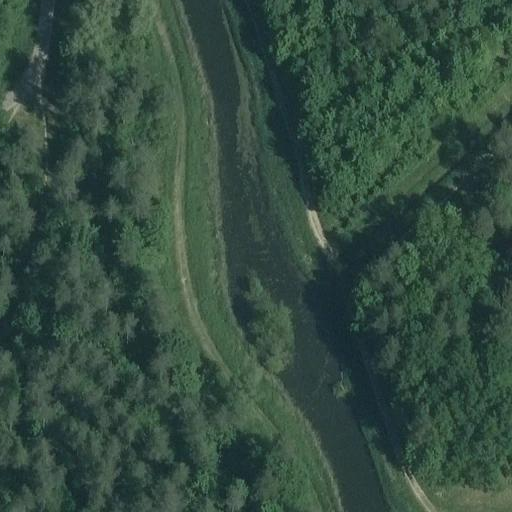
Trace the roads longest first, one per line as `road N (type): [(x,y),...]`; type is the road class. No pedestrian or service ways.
road 1 (track): [(149,0),(177,82),(182,146),(174,223),(193,321),(227,379),(299,467),(319,511)]
road 2 (track): [(340,283),(247,0)]
road 3 (track): [(430,511),(400,459),(340,283)]
road 4 (track): [(340,283),(511,133)]
road 5 (unclassified): [(0,106),(33,68),(47,0)]
